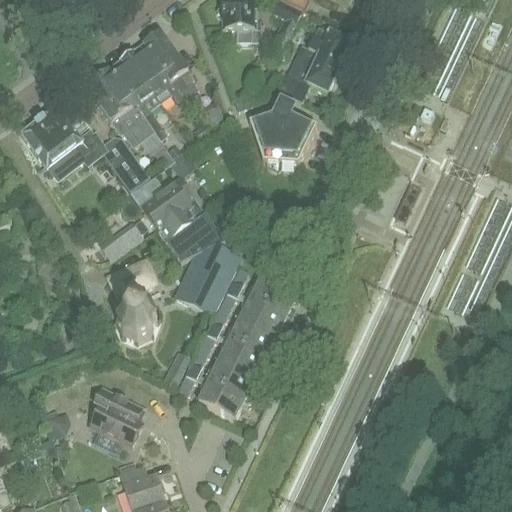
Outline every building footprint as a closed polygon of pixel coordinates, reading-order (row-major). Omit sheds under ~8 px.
[(308,0),(279,0),(303,11),(308,0)] [(240,2),(240,6),(221,6),(221,11),(216,16),(221,20),(221,24),(223,24),(223,34),(238,35),(237,47),(261,48),(261,34),(256,34),(256,6),(254,6),(254,2),(240,2)] [(302,17),(276,4),(270,15),(296,28),(302,17)] [(295,65),(288,79),(280,96),(304,108),(312,91),(329,99),(345,65),(351,65),(356,54),(353,49),(321,33),(310,55),(302,51),(295,65)] [(161,37),(144,49),(177,97),(179,95),(194,84),(188,76),(161,37)] [(187,106),(179,95),(177,97),(144,49),(143,49),(144,50),(134,57),(133,57),(127,62),(160,109),(172,100),(180,111),(187,106)] [(160,146),(161,145),(168,140),(150,116),(160,109),(127,62),(120,67),(110,74),(154,136),(153,137),(160,146)] [(139,147),(153,137),(154,136),(110,74),(110,73),(85,91),(111,128),(112,127),(121,139),(123,137),(131,148),(137,144),(139,147)] [(263,93),(237,104),(234,104),(238,115),(271,104),(267,92),(263,93)] [(204,128),(210,134),(226,129),(220,111),(217,106),(204,111),(206,115),(202,116),(196,118),(204,128)] [(318,132),(293,119),(295,115),(283,109),(279,118),(251,127),(265,167),(300,169),(318,132)] [(425,112),(420,121),(429,126),(434,117),(425,112)] [(74,134),(58,113),(22,139),(48,174),(48,173),(54,180),(73,166),(68,159),(74,154),(88,172),(109,155),(105,150),(96,136),(94,137),(85,125),(74,134)] [(212,139),(210,134),(204,128),(193,136),(201,147),(212,139)] [(105,150),(109,155),(129,183),(142,173),(120,143),(116,146),(114,143),(105,150)] [(173,167),(183,182),(197,172),(186,156),(174,164),(175,166),(173,167)] [(181,267),(197,260),(217,251),(226,247),(205,217),(196,224),(190,215),(197,210),(194,205),(195,204),(181,184),(142,212),(181,267)] [(395,222),(404,227),(420,193),(411,189),(395,222)] [(120,243),(133,248),(139,236),(126,230),(120,243)] [(127,255),(115,238),(99,250),(111,267),(127,255)] [(242,264),(217,251),(197,260),(176,302),(214,321),(242,264)] [(121,309),(116,325),(123,340),(139,345),(154,338),(159,322),(152,307),(149,306),(142,291),(156,284),(146,264),(109,282),(123,308),(121,309)] [(237,280),(245,284),(249,277),(240,273),(237,280)] [(242,292),(245,284),(237,280),(233,287),(242,292)] [(276,342),(287,322),(297,301),(261,283),(241,324),(276,342)] [(224,306),(232,311),(236,303),(227,299),(224,306)] [(228,318),(232,311),(224,306),(220,314),(228,318)] [(53,327),(52,309),(30,310),(31,329),(53,327)] [(216,321),(225,325),(228,318),(220,314),(216,321)] [(221,332),(225,325),(216,321),(213,328),(221,332)] [(256,383),(266,363),(276,342),(241,324),(220,365),(256,383)] [(203,348),(211,352),(215,344),(207,340),(203,348)] [(208,359),(211,352),(203,348),(199,355),(208,359)] [(196,362),(204,367),(208,359),(199,355),(196,362)] [(200,374),(204,367),(196,362),(192,370),(200,374)] [(235,425),(245,404),(256,383),(220,365),(199,407),(235,425)] [(182,389),(191,393),(195,385),(186,381),(182,389)] [(187,400),(191,393),(182,389),(179,396),(187,400)] [(131,451),(142,428),(122,417),(127,405),(102,393),(97,404),(101,408),(91,431),(131,451)] [(23,473),(39,467),(36,457),(0,470),(0,483),(24,474),(23,473)] [(134,466),(119,471),(122,479),(136,474),(134,466)] [(130,511),(149,511),(164,507),(155,481),(148,483),(144,471),(136,474),(122,479),(120,479),(130,511)] [(113,511),(116,511),(125,511),(123,489),(112,490),(113,511)] [(0,511),(2,511),(12,509),(7,497),(0,500),(0,511)]
